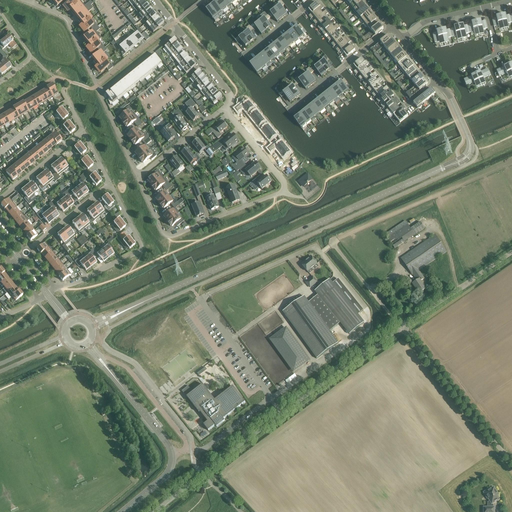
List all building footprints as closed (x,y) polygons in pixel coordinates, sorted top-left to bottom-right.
[(73,5),(77,1),(76,0),(68,0),(69,1),(64,5),(69,11),(70,10),(74,7),(73,5)] [(91,6),(93,4),(90,1),(84,6),(79,0),(77,1),(73,5),(74,7),(70,10),(73,15),(74,14),(76,17),(85,10),(83,8),(83,7),(86,10),(91,6)] [(144,2),(143,1),(143,0),(142,0),(138,0),(131,6),(135,10),(145,2),(144,2)] [(218,0),(216,2),(223,11),(227,7),(221,0),(218,0)] [(280,5),(275,9),(282,18),(287,14),(281,7),(284,5),(281,0),(278,3),(280,5)] [(356,0),(349,6),(353,10),(362,3),(359,0),(356,0)] [(135,10),(139,15),(148,7),(146,4),(146,5),(145,3),(145,2),(135,10)] [(214,4),(211,6),(218,15),(223,11),(216,2),(215,2),(213,3),(214,4)] [(317,3),(309,9),(312,13),(316,10),(320,7),(317,3)] [(356,14),(356,15),(366,7),(365,7),(362,3),(353,10),(353,11),(354,10),(357,14),(356,14)] [(211,6),(206,10),(213,19),(218,15),(211,6)] [(309,16),(311,19),(314,16),(316,19),(317,19),(326,12),(321,6),(320,7),(316,10),(312,13),(309,16)] [(139,15),(142,19),(152,11),(150,9),(148,7),(139,15)] [(360,19),(369,12),(366,7),(356,15),(360,19)] [(277,22),(282,18),(275,9),(267,16),(269,17),(271,15),(277,22)] [(87,23),(92,19),(85,10),(76,17),(78,19),(78,20),(81,25),(85,21),(87,23)] [(146,23),(155,16),(153,13),(152,12),(152,11),(142,19),(144,18),(147,22),(146,23)] [(321,25),(329,18),(331,17),(326,12),(317,19),(316,19),(313,22),(315,24),(319,22),(321,25)] [(360,19),(363,23),(373,16),(370,12),(369,12),(360,19)] [(506,16),(505,15),(501,16),(503,26),(508,25),(508,24),(511,23),(510,15),(506,16)] [(146,23),(149,28),(159,20),(157,18),(155,16),(146,23)] [(267,31),(272,27),(267,21),(269,18),(269,17),(267,16),(259,22),(267,31)] [(376,20),(373,16),(363,23),(367,28),(376,20)] [(497,18),(492,19),(494,27),(499,26),(499,27),(503,26),(501,16),(496,17),(497,18)] [(318,27),(320,30),(323,27),(325,30),(326,31),(335,23),(331,17),(329,18),(321,25),(318,27)] [(93,30),(97,26),(92,19),(87,23),(85,21),(81,25),(80,26),(85,32),(90,28),(93,30)] [(149,28),(153,33),(163,24),(161,22),(160,22),(159,20),(149,28)] [(368,27),(372,32),(377,27),(380,25),(376,20),(367,28),(368,27)] [(483,30),(487,29),(486,21),(481,22),(481,21),(476,22),(479,32),(483,31),(483,30)] [(262,35),(267,31),(259,22),(252,28),(253,30),(256,28),(262,35)] [(472,24),(468,25),(470,33),(474,32),(474,33),(479,32),(476,22),(472,23),(472,24)] [(322,33),(325,36),(328,33),(330,36),(340,29),(335,23),(326,31),(325,30),(322,33)] [(299,39),(304,35),(300,30),(303,28),(300,24),(292,30),(299,39)] [(253,30),(252,28),(249,25),(246,28),(249,31),(244,35),(251,43),(256,39),(250,32),(253,30)] [(375,36),(378,34),(379,34),(382,31),(383,30),(380,25),(377,27),(372,32),(375,36)] [(463,25),(459,26),(461,36),(466,35),(465,34),(470,33),(468,25),(464,26),(463,25)] [(96,32),(100,29),(97,26),(93,30),(95,33),(93,34),(91,31),(83,38),(85,41),(84,41),(88,46),(92,43),(93,45),(98,40),(101,38),(96,32)] [(459,26),(454,27),(455,28),(450,29),(452,37),(457,36),(457,37),(461,36),(459,26)] [(327,38),(329,41),(332,39),(334,41),(335,42),(344,34),(340,29),(330,36),(327,38)] [(446,29),(441,30),(444,41),(448,39),(448,38),(452,37),(450,29),(446,30),(446,29)] [(287,34),(295,43),(299,39),(292,30),(290,31),(290,32),(287,34)] [(441,30),(437,31),(437,33),(433,34),(435,43),(444,41),(441,30)] [(137,32),(132,36),(138,43),(143,39),(137,32)] [(235,40),(237,43),(240,40),(246,48),(251,43),(244,35),(243,33),(235,40)] [(287,34),(283,38),(290,47),(295,43),(287,34)] [(339,47),(347,41),(349,40),(344,34),(335,42),(334,41),(331,44),(334,47),(337,44),(339,47)] [(380,42),(384,46),(392,40),(388,35),(387,37),(386,36),(383,39),(383,40),(380,42)] [(127,38),(134,47),(138,43),(132,36),(128,39),(127,38)] [(9,37),(0,43),(0,46),(2,50),(9,44),(12,48),(16,45),(13,41),(12,40),(9,37)] [(285,50),(290,47),(283,38),(282,37),(280,39),(281,39),(278,42),(285,50)] [(127,38),(122,41),(129,50),(134,47),(127,38)] [(169,52),(178,44),(176,42),(177,41),(175,39),(165,47),(169,52)] [(99,52),(104,48),(98,40),(93,45),(92,43),(88,46),(87,47),(92,53),(97,49),(99,52)] [(336,50),(338,52),(341,50),(344,53),(348,49),(352,46),(353,45),(349,40),(347,41),(339,47),(336,50)] [(384,46),(384,47),(387,51),(386,52),(396,44),(392,40),(384,46)] [(125,54),(129,50),(122,41),(117,46),(122,55),(124,53),(125,54)] [(278,42),(273,45),(281,54),(285,50),(278,42)] [(172,56),(182,48),(181,48),(180,47),(180,46),(178,44),(169,52),(172,56)] [(386,52),(390,56),(399,49),(396,45),(396,44),(386,52)] [(281,54),(273,45),(271,46),(272,47),(269,49),(276,58),(281,54)] [(352,46),(348,49),(344,53),(347,57),(355,50),(352,46)] [(102,54),(106,50),(104,48),(99,52),(92,58),(94,60),(93,61),(97,66),(100,62),(102,64),(107,60),(102,54)] [(176,61),(185,53),(183,51),(184,51),(182,48),(172,56),(176,61)] [(264,53),(271,62),(276,58),(269,49),(268,48),(266,50),(267,50),(264,53)] [(390,56),(393,61),(403,53),(399,49),(390,56)] [(179,65),(189,57),(187,55),(185,53),(176,61),(179,65)] [(259,57),(267,65),(271,62),(264,53),(259,57)] [(393,61),(397,65),(406,58),(406,57),(406,58),(403,54),(403,53),(393,61)] [(151,59),(157,67),(162,63),(156,56),(151,59)] [(11,67),(3,57),(0,59),(0,63),(6,71),(9,69),(9,68),(11,67)] [(189,58),(189,57),(179,65),(183,70),(192,62),(191,59),(190,59),(189,58)] [(255,60),(262,69),(267,65),(259,57),(255,60)] [(319,64),(326,73),(331,69),(326,62),(328,59),(327,58),(319,64)] [(397,65),(401,69),(410,62),(406,58),(397,65)] [(151,59),(147,63),(154,71),(153,70),(157,67),(151,59)] [(354,65),(357,69),(365,63),(362,59),(354,65)] [(96,66),(101,73),(106,68),(108,71),(113,67),(107,60),(102,64),(100,62),(97,66),(96,66)] [(257,73),(262,69),(255,60),(250,64),(257,73)] [(192,62),(193,62),(192,62),(183,70),(187,74),(196,66),(194,64),(192,62)] [(354,72),(356,74),(356,75),(359,72),(361,75),(362,75),(371,68),(366,62),(365,63),(357,69),(354,72)] [(401,69),(404,74),(413,66),(410,62),(401,69)] [(150,75),(154,71),(147,63),(143,66),(150,75)] [(319,64),(311,70),(313,72),(316,70),(321,77),(326,73),(319,64)] [(508,76),(511,74),(511,72),(508,64),(504,66),(504,67),(499,69),(502,75),(507,73),(508,76)] [(143,66),(138,70),(145,79),(150,75),(143,66)] [(405,73),(409,77),(417,71),(413,66),(404,74),(405,73)] [(311,86),(316,82),(310,74),(313,72),(311,70),(309,68),(306,70),(308,73),(304,77),(311,86)] [(361,75),(358,77),(360,80),(364,78),(366,80),(366,81),(374,74),(376,73),(371,68),(362,75),(361,75)] [(141,82),(145,79),(138,70),(134,74),(141,82)] [(475,73),(480,83),(484,81),(483,78),(488,76),(485,70),(480,72),(480,71),(475,73)] [(202,73),(200,71),(192,77),(196,81),(203,75),(201,73),(202,73)] [(417,71),(409,77),(412,82),(420,75),(417,71)] [(376,73),(374,74),(366,81),(366,80),(363,83),(365,86),(368,83),(370,86),(371,86),(380,79),(376,73)] [(475,85),(480,83),(475,73),(471,75),(471,76),(467,78),(469,85),(474,82),(475,85)] [(136,86),(135,84),(139,81),(141,82),(134,74),(129,77),(136,86)] [(207,80),(205,78),(203,75),(196,81),(199,86),(197,87),(207,80),(207,79),(207,80)] [(424,80),(420,75),(412,82),(416,86),(421,82),(424,80)] [(125,81),(132,89),(136,86),(129,77),(125,81)] [(311,86),(304,77),(299,81),(296,78),(293,80),(296,83),(297,85),(300,82),(306,90),(311,86)] [(380,79),(371,86),(370,86),(367,89),(370,91),(373,89),(375,92),(385,84),(380,79)] [(210,84),(209,82),(207,80),(197,87),(201,92),(211,84),(210,84)] [(424,80),(421,82),(416,86),(419,91),(422,88),(423,89),(426,86),(428,84),(424,80)] [(125,81),(120,84),(127,93),(132,89),(125,81)] [(341,81),(336,85),(343,94),(348,90),(345,85),(341,81)] [(296,83),(288,89),(295,98),(300,94),(294,87),(297,85),(296,83)] [(116,88),(123,97),(127,93),(120,84),(116,88)] [(212,86),(210,84),(211,84),(201,92),(204,96),(214,89),(212,86)] [(334,86),(335,86),(332,89),(339,98),(343,94),(336,85),(336,84),(334,86)] [(375,92),(372,94),(374,97),(377,94),(379,97),(380,98),(389,90),(385,84),(375,92)] [(47,88),(52,97),(57,94),(52,85),(47,88)] [(45,90),(43,91),(47,100),(52,97),(47,88),(44,90),(45,90)] [(116,88),(111,91),(118,100),(123,97),(116,88)] [(330,90),(327,93),(334,101),(339,98),(332,89),(331,88),(329,90),(330,90)] [(217,93),(217,92),(216,91),(214,89),(204,96),(205,96),(206,95),(210,99),(217,93)] [(288,89),(283,94),(280,96),(281,97),(284,95),(290,102),(295,98),(288,89)] [(422,96),(426,101),(427,101),(426,101),(430,98),(434,102),(439,98),(431,89),(422,96)] [(389,90),(380,98),(379,97),(376,100),(379,103),(382,100),(384,103),(394,96),(389,90)] [(47,100),(43,91),(38,94),(43,102),(47,100)] [(112,92),(110,93),(109,92),(106,94),(109,98),(108,99),(111,105),(118,99),(118,100),(111,91),(111,92),(112,92)] [(210,99),(215,105),(218,102),(217,101),(222,97),(220,94),(219,95),(217,93),(210,99)] [(322,96),(329,105),(334,101),(327,93),(322,96)] [(38,94),(33,97),(38,105),(43,102),(38,94)] [(322,96),(318,100),(325,109),(329,105),(322,96)] [(389,109),(397,102),(398,101),(394,96),(384,103),(381,105),(383,108),(386,106),(388,109),(389,109)] [(422,107),(421,105),(422,105),(425,109),(430,105),(427,101),(426,101),(422,96),(413,104),(417,108),(419,110),(422,107)] [(38,105),(33,97),(28,100),(33,108),(38,105)] [(193,122),(199,117),(192,108),(196,105),(191,99),(185,104),(189,108),(185,111),(193,122)] [(315,101),(316,102),(313,104),(320,113),(325,109),(318,100),(317,99),(315,101)] [(26,101),(23,103),(28,111),(33,108),(28,100),(26,101)] [(391,111),(393,114),(403,107),(398,101),(397,102),(389,109),(388,109),(385,111),(388,114),(391,111)] [(243,102),(235,109),(238,112),(243,108),(247,112),(253,107),(249,102),(246,105),(243,102)] [(28,111),(23,103),(18,105),(23,114),(28,111)] [(311,105),(308,108),(315,116),(320,113),(313,104),(312,103),(311,105)] [(18,105),(13,108),(19,117),(23,114),(18,105)] [(132,115),(129,111),(131,109),(129,106),(124,110),(126,113),(120,118),(120,119),(123,123),(135,114),(134,113),(132,115)] [(306,108),(306,109),(304,111),(311,120),(315,116),(308,108),(308,107),(306,108)] [(400,122),(408,116),(404,111),(405,110),(403,107),(393,114),(400,122)] [(9,112),(14,120),(19,117),(13,108),(11,110),(9,112)] [(56,113),(63,120),(68,116),(65,113),(66,113),(62,109),(61,109),(56,113)] [(176,125),(176,124),(182,131),(183,130),(183,131),(185,130),(187,128),(186,128),(188,127),(181,119),(184,117),(178,109),(173,114),(177,119),(174,122),(174,123),(176,125)] [(257,111),(250,117),(254,122),(261,116),(257,111)] [(302,113),(299,115),(306,124),(311,120),(304,111),(303,111),(301,112),(302,113)] [(4,115),(9,123),(14,120),(9,112),(4,115)] [(138,118),(135,114),(123,123),(126,127),(127,127),(134,122),(136,125),(141,121),(139,118),(138,118)] [(0,117),(0,119),(4,126),(9,123),(4,115),(0,117)] [(297,116),(297,117),(294,119),(301,128),(306,124),(299,115),(298,115),(297,116)] [(261,116),(254,122),(258,126),(265,121),(261,116)] [(157,126),(156,126),(158,129),(167,122),(164,118),(162,120),(159,117),(153,122),(157,126)] [(69,123),(68,122),(68,123),(65,125),(63,126),(64,127),(61,129),(65,134),(66,134),(68,132),(70,134),(75,130),(72,127),(73,127),(69,122),(69,123)] [(220,133),(228,127),(223,122),(216,128),(215,127),(215,126),(210,130),(218,139),(222,135),(221,135),(220,133)] [(161,133),(168,142),(175,137),(168,129),(173,125),(171,123),(165,127),(166,129),(161,133)] [(268,125),(262,131),(266,136),(272,130),(268,125)] [(140,133),(137,128),(128,136),(128,137),(131,141),(143,131),(140,133)] [(272,130),(266,136),(270,140),(276,135),(272,130)] [(146,136),(143,131),(131,141),(134,145),(135,144),(135,145),(142,140),(144,143),(149,138),(147,136),(146,136)] [(50,136),(57,144),(61,141),(55,133),(50,136)] [(236,143),(239,141),(234,135),(222,144),(219,141),(210,149),(213,153),(222,146),(226,150),(228,148),(229,149),(231,147),(232,147),(236,144),(236,143)] [(50,136),(46,140),(52,147),(54,146),(57,144),(50,136)] [(205,148),(198,139),(192,144),(200,153),(205,150),(211,157),(214,154),(213,153),(210,149),(208,146),(205,148)] [(42,144),(48,151),(52,147),(46,140),(42,144)] [(276,142),(268,149),(271,152),(276,148),(280,152),(286,147),(282,142),(278,145),(276,142)] [(37,147),(43,154),(43,155),(48,151),(42,144),(37,147)] [(81,154),(82,155),(86,151),(85,151),(86,150),(82,146),(82,147),(80,144),(75,147),(77,149),(75,151),(79,156),(81,154)] [(151,149),(148,151),(145,146),(136,153),(136,154),(136,155),(139,159),(151,149)] [(33,151),(39,158),(43,155),(43,154),(37,147),(33,151)] [(244,147),(232,157),(234,159),(236,158),(240,163),(234,168),(237,172),(245,165),(244,164),(249,160),(246,156),(249,154),(248,152),(246,149),(245,149),(244,147)] [(286,147),(280,152),(284,157),(290,152),(286,147)] [(196,154),(194,156),(188,148),(185,150),(181,153),(191,165),(196,160),(197,162),(200,159),(196,154)] [(143,162),(143,163),(150,158),(152,160),(157,156),(151,149),(139,159),(142,163),(143,162)] [(28,154),(34,161),(34,162),(39,158),(33,151),(28,154)] [(24,158),(30,165),(34,162),(34,161),(28,154),(24,158)] [(86,167),(88,169),(93,165),(90,162),(91,162),(88,158),(87,158),(87,157),(81,162),(82,162),(79,164),(84,169),(83,169),(84,169),(86,167)] [(172,173),(174,177),(180,173),(178,171),(184,166),(177,157),(174,159),(174,158),(171,160),(171,161),(171,162),(173,165),(175,168),(177,169),(172,173)] [(19,162),(25,168),(25,169),(30,165),(24,158),(19,162)] [(226,158),(221,162),(225,167),(230,163),(226,159),(226,158)] [(59,160),(56,162),(63,172),(68,168),(61,159),(59,160)] [(19,162),(15,165),(21,173),(25,169),(25,168),(19,162)] [(59,176),(63,172),(56,162),(53,165),(51,167),(56,173),(53,174),(58,180),(60,178),(59,176)] [(246,166),(240,170),(244,175),(247,172),(248,174),(247,175),(248,176),(249,176),(250,176),(251,177),(261,169),(256,163),(248,169),(246,166)] [(10,169),(17,177),(19,175),(19,174),(21,173),(15,165),(10,169)] [(12,180),(17,177),(10,169),(6,172),(12,180)] [(151,187),(163,177),(160,172),(158,169),(153,174),(155,176),(148,181),(149,182),(149,183),(152,186),(151,187)] [(44,172),(41,174),(49,184),(53,180),(55,182),(58,180),(53,174),(51,176),(46,171),(44,172)] [(46,186),(49,184),(41,174),(38,177),(36,179),(41,184),(39,186),(43,192),(46,189),(47,188),(47,187),(46,186)] [(96,186),(101,181),(99,179),(99,178),(96,174),(95,174),(90,178),(93,182),(92,184),(94,186),(95,185),(96,186)] [(308,183),(312,180),(308,174),(299,181),(303,187),(307,184),(308,184),(309,183),(308,183)] [(252,188),(253,187),(255,190),(259,187),(260,187),(262,190),(272,182),(267,176),(259,182),(256,179),(249,184),(252,188)] [(155,190),(156,191),(162,186),(165,188),(170,184),(167,181),(167,182),(163,177),(151,187),(155,191),(155,190)] [(76,187),(83,196),(86,194),(88,192),(83,186),(85,184),(81,179),(79,181),(80,182),(79,183),(78,185),(80,186),(77,188),(76,187)] [(26,186),(34,196),(34,195),(33,194),(38,190),(31,183),(29,184),(26,186)] [(197,197),(202,195),(198,185),(193,187),(197,197)] [(23,189),(21,190),(26,196),(24,198),(29,205),(32,202),(29,199),(34,196),(26,186),(23,189)] [(240,200),(234,186),(227,189),(232,203),(240,200)] [(80,199),(83,196),(76,187),(71,191),(69,189),(66,191),(71,196),(73,194),(78,200),(80,198),(80,199)] [(63,197),(61,199),(68,208),(71,206),(71,205),(73,204),(68,198),(71,196),(66,191),(63,194),(62,194),(62,195),(62,196),(63,197)] [(169,197),(165,192),(156,199),(157,200),(160,204),(159,204),(159,205),(169,197)] [(109,198),(107,195),(102,199),(108,207),(113,203),(113,202),(110,198),(109,198)] [(218,202),(217,198),(215,199),(214,195),(206,198),(208,202),(207,203),(208,206),(209,206),(211,210),(219,208),(217,203),(218,202)] [(178,202),(175,199),(173,201),(169,197),(159,205),(163,209),(163,208),(164,209),(170,204),(173,206),(178,202)] [(4,209),(13,202),(11,200),(9,198),(1,205),(4,209)] [(61,199),(62,200),(57,204),(63,212),(65,210),(65,211),(68,208),(61,199)] [(16,207),(13,202),(4,209),(5,209),(6,210),(6,211),(8,213),(9,213),(16,207)] [(46,211),(54,220),(57,218),(56,217),(58,216),(54,210),(56,208),(51,202),(48,204),(51,207),(46,211)] [(173,206),(175,209),(164,217),(165,218),(168,222),(167,222),(179,213),(176,208),(180,205),(178,202),(173,206)] [(201,207),(200,203),(197,204),(196,202),(192,203),(193,205),(192,206),(194,209),(193,210),(194,214),(195,214),(197,217),(200,216),(200,217),(204,216),(203,215),(204,214),(202,210),(203,210),(203,209),(202,209),(202,208),(202,207),(201,207)] [(95,204),(92,207),(99,216),(104,213),(106,215),(108,213),(105,209),(103,211),(97,203),(95,205),(95,204)] [(9,214),(11,217),(11,216),(12,218),(20,211),(19,212),(15,208),(17,207),(16,207),(9,213),(9,214)] [(92,222),(99,216),(92,207),(89,209),(89,210),(87,211),(92,218),(90,220),(92,222)] [(24,216),(20,211),(12,218),(14,219),(13,220),(15,222),(16,222),(24,216)] [(51,223),(54,220),(46,211),(41,215),(39,212),(36,214),(41,220),(43,218),(48,224),(50,222),(51,223)] [(183,217),(179,213),(167,222),(171,226),(172,226),(176,224),(178,226),(186,220),(183,217)] [(80,216),(77,219),(85,228),(89,224),(82,215),(80,217),(80,216)] [(16,223),(18,226),(19,226),(20,227),(26,222),(23,217),(24,216),(16,222),(16,223)] [(74,222),(72,223),(80,232),(85,228),(77,219),(74,221),(74,222)] [(115,225),(113,227),(117,232),(119,231),(120,230),(120,231),(125,227),(125,226),(122,221),(121,222),(119,219),(114,223),(115,225)] [(405,221),(385,235),(394,249),(415,235),(410,229),(405,221)] [(30,226),(26,222),(20,227),(21,229),(20,229),(23,232),(23,231),(23,232),(30,226)] [(30,226),(23,232),(24,232),(23,233),(27,237),(34,231),(30,226)] [(75,236),(67,227),(65,229),(65,228),(62,231),(70,240),(75,236)] [(37,235),(34,231),(27,237),(30,241),(37,235)] [(64,243),(68,239),(70,240),(62,231),(59,233),(59,234),(57,235),(64,243)] [(83,235),(80,238),(85,244),(87,242),(88,241),(83,235)] [(435,235),(401,258),(412,275),(413,274),(418,281),(419,280),(420,281),(424,279),(419,271),(446,252),(435,235)] [(129,249),(134,245),(132,242),(133,241),(129,237),(129,238),(128,237),(123,241),(122,242),(121,243),(125,248),(125,249),(128,247),(129,249)] [(80,238),(77,240),(82,246),(85,244),(80,238)] [(45,242),(37,249),(40,254),(49,247),(45,242)] [(102,250),(109,258),(112,256),(111,255),(113,254),(110,250),(113,248),(109,243),(108,243),(106,245),(107,246),(102,250)] [(44,257),(45,258),(52,251),(49,247),(40,254),(41,254),(42,255),(44,258),(44,257)] [(103,262),(105,260),(106,261),(109,258),(102,250),(101,249),(96,253),(95,251),(92,253),(95,257),(96,258),(98,256),(103,262)] [(45,258),(44,259),(47,261),(48,262),(56,256),(52,251),(45,258)] [(91,251),(84,257),(91,267),(94,265),(94,264),(96,263),(93,259),(95,257),(92,253),(91,251)] [(51,266),(52,267),(60,261),(56,256),(48,262),(49,263),(48,263),(50,266),(51,266)] [(302,265),(308,272),(317,264),(311,256),(307,260),(308,260),(302,265)] [(84,257),(83,258),(84,259),(80,263),(77,259),(74,261),(79,267),(81,265),(86,271),(88,269),(91,267),(84,257)] [(52,267),(52,268),(54,271),(54,270),(56,272),(64,265),(60,261),(52,267)] [(67,270),(64,265),(56,272),(56,273),(58,275),(59,276),(59,277),(67,270)] [(67,270),(59,277),(62,281),(66,278),(67,279),(70,276),(69,276),(71,274),(67,270)] [(10,281),(10,280),(8,278),(7,277),(1,283),(5,287),(11,282),(10,281)] [(310,288),(315,284),(317,282),(313,277),(306,282),(310,288)] [(286,309),(283,312),(284,314),(283,314),(284,315),(285,315),(317,359),(338,343),(330,331),(340,323),(349,335),(364,323),(358,315),(364,310),(338,279),(333,284),(330,280),(330,279),(319,288),(315,291),(318,296),(309,302),(304,296),(286,309)] [(418,281),(413,284),(419,294),(426,289),(420,281),(419,280),(418,281)] [(14,286),(15,286),(13,283),(12,284),(11,282),(5,287),(8,292),(7,293),(15,287),(14,286)] [(17,290),(18,289),(16,287),(15,287),(7,293),(11,298),(19,291),(18,291),(17,290)] [(12,297),(16,301),(17,301),(19,299),(19,298),(23,295),(19,291),(11,298),(12,297)] [(287,328),(271,340),(295,373),(311,361),(287,328)] [(205,367),(197,373),(199,376),(207,370),(205,367)] [(245,402),(233,386),(215,400),(203,384),(187,397),(199,413),(200,412),(208,422),(204,425),(208,431),(215,425),(217,427),(225,421),(223,419),(245,402)] [(188,386),(182,391),(185,395),(191,390),(188,386)] [(498,495),(497,492),(494,487),(489,490),(489,489),(484,492),(486,496),(487,495),(489,498),(489,499),(490,501),(487,502),(487,507),(484,507),(483,511),(494,511),(494,507),(493,507),(493,506),(492,504),(499,500),(497,496),(498,495)]
